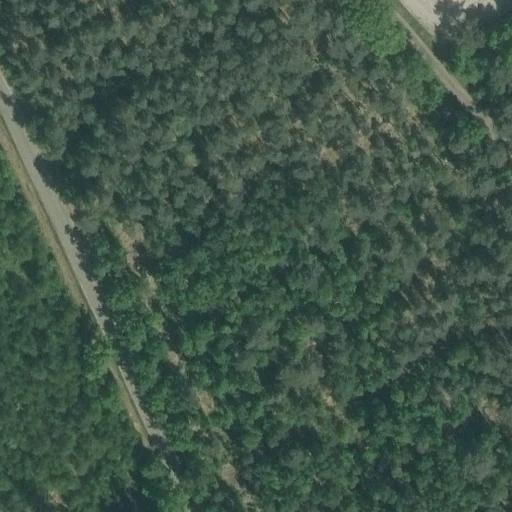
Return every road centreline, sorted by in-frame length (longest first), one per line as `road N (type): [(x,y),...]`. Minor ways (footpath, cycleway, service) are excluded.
road 1 (unclassified): [(184,511),(0,124)]
road 2 (track): [(511,152),(377,0)]
